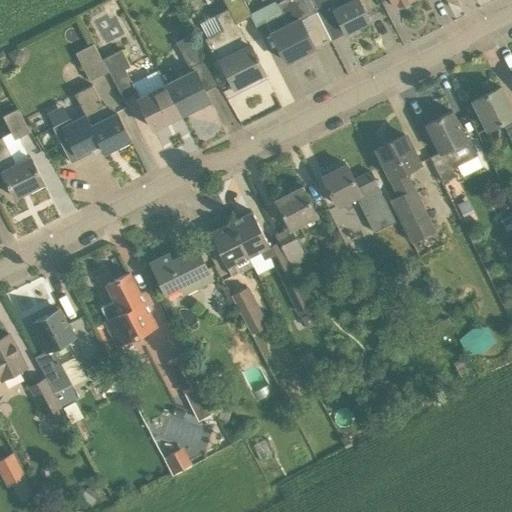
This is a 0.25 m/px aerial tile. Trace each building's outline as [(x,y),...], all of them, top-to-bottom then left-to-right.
[(237,23),(251,16),(250,14),(250,13),(243,0),(223,0),(228,9),(218,14),(225,28),(207,37),(214,49),(218,47),(223,57),(219,59),(234,87),(264,72),(249,44),(248,44),(237,23)] [(316,11),(315,8),(310,0),(283,0),(276,4),(275,1),(250,13),(250,14),(251,16),(255,24),(264,20),(286,62),(314,47),(300,19),(316,11)] [(315,8),(316,11),(331,4),(345,32),(369,20),(358,0),(313,0),(317,7),(315,8)] [(166,84),(181,114),(210,100),(195,70),(206,64),(189,36),(176,43),(191,72),(166,84)] [(109,72),(102,60),(93,44),(76,53),(90,82),(109,72)] [(20,47),(7,53),(13,65),(21,61),(23,54),(20,47)] [(153,128),(181,114),(166,84),(158,70),(133,83),(126,70),(131,67),(122,50),(102,60),(109,72),(124,100),(136,94),(153,128)] [(93,85),(75,94),(89,122),(76,128),(71,117),(53,127),(71,163),(92,152),(91,148),(100,144),(104,152),(131,139),(117,112),(104,118),(98,107),(103,104),(93,85)] [(511,108),(501,86),(473,101),(490,133),(505,125),(511,139),(511,108)] [(18,109),(3,116),(15,140),(32,132),(18,109)] [(426,124),(440,152),(430,157),(442,182),(461,172),(455,161),(472,153),(466,140),(452,111),(426,124)] [(377,149),(401,196),(391,200),(411,241),(436,229),(413,182),(416,180),(410,169),(419,164),(405,135),(377,149)] [(2,137),(0,137),(0,166),(2,170),(1,170),(15,197),(44,183),(30,156),(15,163),(2,137)] [(396,221),(390,211),(371,172),(354,180),(346,164),(335,170),(333,168),(324,172),(325,175),(322,176),(337,205),(360,194),(364,203),(360,205),(374,232),(396,221)] [(307,258),(301,246),(297,239),(304,235),(299,224),(317,215),(302,186),(297,188),(296,186),(287,191),(289,193),(275,200),(290,229),(276,236),(292,266),(307,258)] [(464,217),(474,211),(468,199),(457,205),(464,217)] [(262,250),(266,259),(273,255),(252,212),(231,222),(248,257),(262,250)] [(248,257),(231,222),(210,233),(232,276),(239,273),(252,265),(248,257)] [(197,248),(185,254),(172,261),(168,253),(150,262),(166,293),(180,286),(183,293),(212,278),(197,248)] [(347,273),(358,267),(351,253),(339,259),(347,273)] [(284,256),(272,261),(299,315),(310,309),(284,256)] [(156,324),(144,301),(130,273),(106,285),(114,300),(101,307),(107,320),(105,321),(117,344),(156,324)] [(270,321),(248,282),(232,291),(254,330),(270,321)] [(367,291),(353,297),(359,309),(372,303),(367,291)] [(58,309),(33,322),(40,337),(39,338),(47,354),(35,359),(46,380),(55,395),(73,385),(62,364),(76,357),(68,342),(75,339),(68,324),(66,325),(58,309)] [(307,329),(318,323),(312,312),(301,318),(307,329)] [(448,318),(420,332),(424,339),(452,326),(448,318)] [(1,378),(25,366),(9,334),(0,338),(0,376),(1,378)] [(192,406),(207,398),(183,354),(168,362),(192,406)] [(461,359),(453,362),(461,378),(469,374),(461,359)] [(62,407),(55,395),(46,380),(30,389),(45,417),(62,407)] [(224,398),(222,405),(232,408),(234,401),(224,398)] [(74,403),(65,408),(72,421),(81,416),(74,403)] [(185,412),(174,408),(172,416),(182,420),(185,412)] [(175,474),(193,464),(183,447),(165,457),(175,474)] [(13,452),(0,458),(0,472),(7,487),(26,477),(13,452)] [(88,486),(79,499),(91,507),(100,494),(88,486)]
